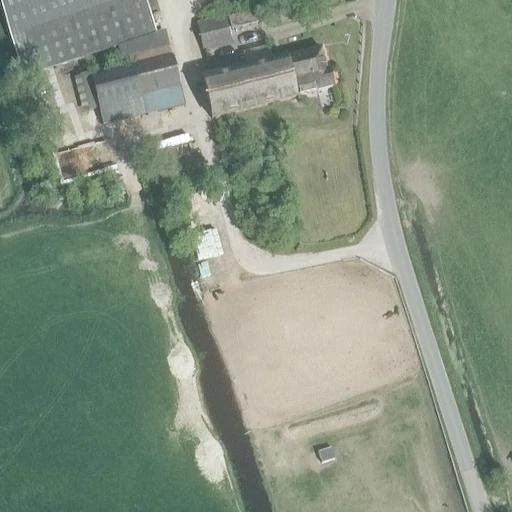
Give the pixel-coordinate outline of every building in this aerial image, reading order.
[(0,0),(0,16),(21,78),(154,33),(149,18),(144,4),(143,0),(0,0)] [(149,18),(159,15),(154,1),(144,4),(149,18)] [(277,12),(290,10),(289,3),(275,6),(277,12)] [(195,24),(202,52),(232,45),(224,16),(195,24)] [(122,71),(170,59),(163,32),(116,48),(122,71)] [(200,80),(211,121),(294,100),(294,99),(331,89),(327,72),(325,72),(319,51),(284,60),(284,59),(200,80)] [(89,80),(101,128),(184,107),(172,59),(89,80)] [(171,188),(205,176),(197,154),(163,166),(171,188)]
